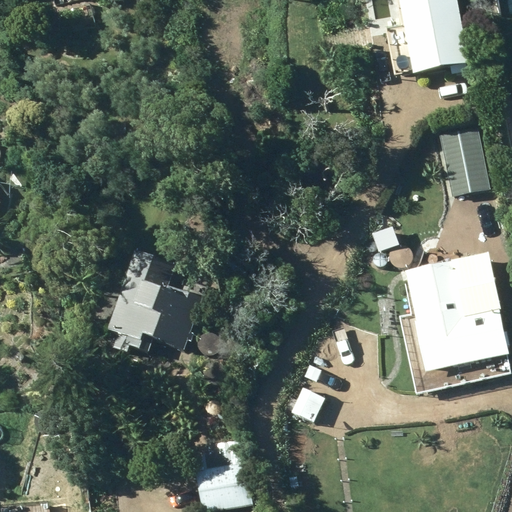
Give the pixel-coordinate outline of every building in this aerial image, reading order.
[(386,92),(418,86),(474,74),(459,0),(387,0),(391,16),(367,20),(371,42),(388,39),(391,58),(380,61),(386,92)] [(442,135),(454,196),(491,189),(478,128),(442,135)] [(137,248),(112,330),(115,330),(110,347),(130,353),(133,346),(151,351),(155,339),(187,349),(189,341),(193,342),(196,333),(192,332),(204,293),(172,283),(179,261),(137,248)] [(408,271),(428,370),(511,354),(500,304),(469,310),(459,261),(408,271)] [(329,404),(306,393),(294,419),(317,430),(329,404)] [(70,428),(69,415),(55,416),(56,428),(70,428)] [(222,511),(254,506),(243,439),(202,446),(205,469),(197,470),(204,511),(222,511)]
